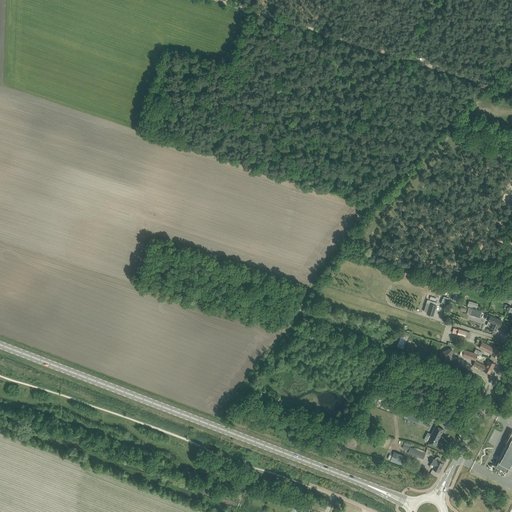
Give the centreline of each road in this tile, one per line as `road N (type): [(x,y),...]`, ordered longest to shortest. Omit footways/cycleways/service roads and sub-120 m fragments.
road 1 (track): [(485,82),(362,208),(226,413)]
road 2 (secondary): [(378,489),(0,345)]
road 3 (track): [(373,47),(224,0)]
road 4 (tertiary): [(443,482),(511,351)]
